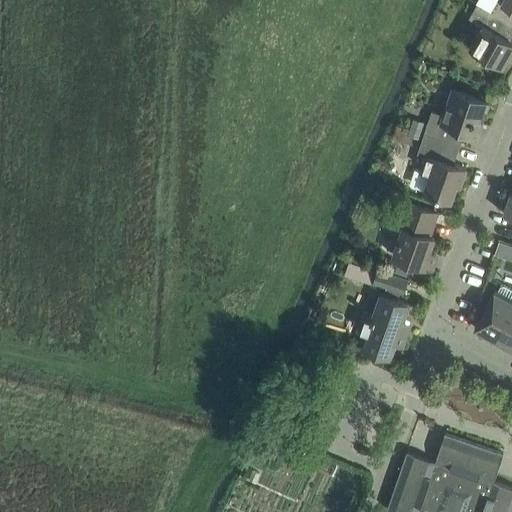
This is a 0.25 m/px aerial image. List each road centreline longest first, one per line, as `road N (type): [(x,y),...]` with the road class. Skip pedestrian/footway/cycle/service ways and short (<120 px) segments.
road 1 (residential): [(435,335),(511,109)]
road 2 (residential): [(370,511),(435,335)]
